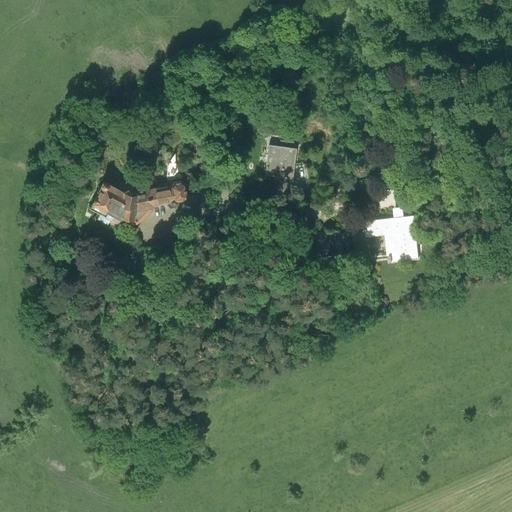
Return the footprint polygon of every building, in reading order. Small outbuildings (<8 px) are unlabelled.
[(273,144),(268,144),(264,174),(275,175),(274,178),(288,180),(289,177),(292,177),(296,147),(293,147),(294,141),(274,139),(273,144)] [(152,202),(149,186),(141,187),(140,184),(136,181),(124,179),(120,181),(116,185),(103,178),(88,203),(96,208),(99,203),(117,213),(130,216),(130,218),(133,220),(135,221),(138,218),(138,212),(146,205),(152,204),(152,202)] [(157,185),(149,186),(152,202),(169,199),(170,201),(172,202),(174,201),(175,199),(182,198),(185,193),(183,179),(169,181),(170,185),(158,187),(157,185)] [(363,204),(362,191),(349,192),(346,193),(347,205),(363,204)] [(414,213),(405,215),(404,205),(393,207),(394,216),(366,219),(368,234),(386,232),(388,253),(419,250),(414,213)] [(301,220),(313,218),(312,207),(300,208),(301,220)] [(336,229),(315,232),(318,255),(352,251),(353,257),(371,255),(368,234),(366,219),(349,221),(350,231),(337,233),(336,229)]
